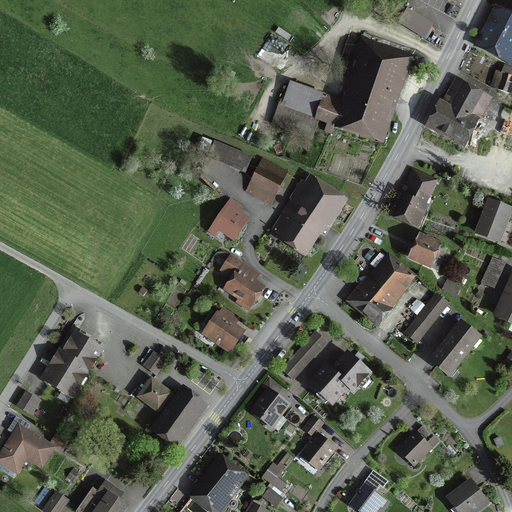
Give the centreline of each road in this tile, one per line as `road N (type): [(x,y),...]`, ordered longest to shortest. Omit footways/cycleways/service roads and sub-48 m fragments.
road 1 (tertiary): [(310,291),(383,180),(476,0)]
road 2 (unclassified): [(70,289),(242,384)]
road 3 (residential): [(423,388),(333,487),(321,511)]
road 4 (tertiary): [(144,511),(242,384)]
road 5 (residential): [(310,291),(423,388)]
road 6 (unclassified): [(70,289),(0,402)]
